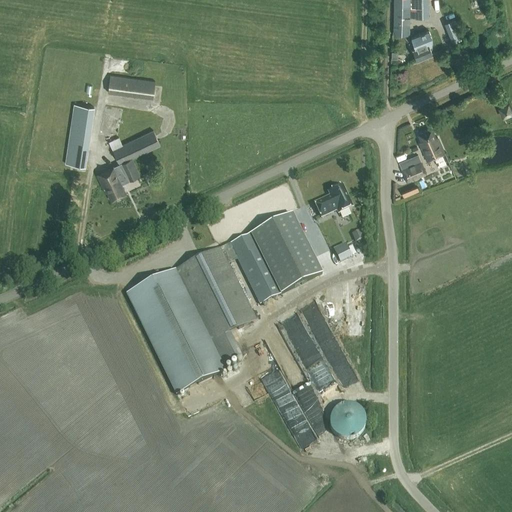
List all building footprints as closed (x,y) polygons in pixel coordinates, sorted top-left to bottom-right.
[(392,0),(393,35),(409,35),(410,17),(428,18),(427,0),(392,0)] [(413,49),(417,59),(432,53),(428,43),(432,41),(429,32),(412,38),(415,48),(413,49)] [(155,81),(110,75),(108,92),(153,98),(155,81)] [(85,167),(94,107),(73,104),(65,164),(85,167)] [(427,161),(444,153),(438,138),(436,138),(431,128),(418,134),(422,144),(421,145),(422,147),(421,147),(427,161)] [(111,201),(127,194),(124,189),(126,188),(118,173),(123,171),(128,181),(140,176),(132,158),(160,145),(154,131),(122,145),(119,137),(109,142),(120,164),(97,174),(106,193),(107,192),(111,201)] [(402,162),(405,169),(402,170),(406,181),(425,173),(418,155),(402,162)] [(421,185),(405,192),(407,196),(423,189),(421,185)] [(352,208),(342,186),(329,192),(331,197),(315,205),(321,218),(337,210),(339,214),(352,208)] [(260,305),(283,294),(322,275),(293,215),(250,236),(174,272),(126,296),(176,396),(225,372),(223,368),(211,343),(230,334),(256,321),(229,264),(238,260),(260,305)] [(358,242),(365,240),(363,231),(355,233),(358,242)] [(305,310),(332,369),(345,363),(344,360),(339,362),(336,356),(342,353),(319,304),(305,310)] [(347,384),(358,379),(352,366),(341,371),(347,384)] [(267,378),(304,456),(323,447),(306,411),(324,403),(318,391),(297,401),(283,370),(267,378)] [(339,437),(369,439),(371,407),(359,407),(358,419),(340,418),(339,437)]
